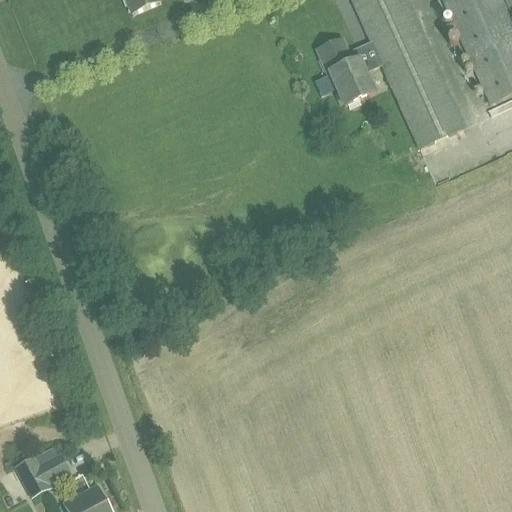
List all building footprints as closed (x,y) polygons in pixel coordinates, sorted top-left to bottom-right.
[(126,0),(132,14),(160,2),(158,0),(126,0)] [(350,0),(420,151),(463,131),(403,0),(350,0)] [(440,0),(490,107),(511,97),(511,24),(500,0),(440,0)] [(351,64),(341,41),(317,52),(328,76),(351,64)] [(359,61),(330,75),(345,109),(374,96),(365,75),(381,68),(376,58),(361,65),(359,61)] [(511,140),(504,117),(490,122),(500,150),(511,146),(511,140)] [(71,476),(61,455),(39,467),(35,459),(14,470),(31,501),(52,491),(50,486),(71,476)] [(110,511),(97,487),(63,505),(66,511),(110,511)]
